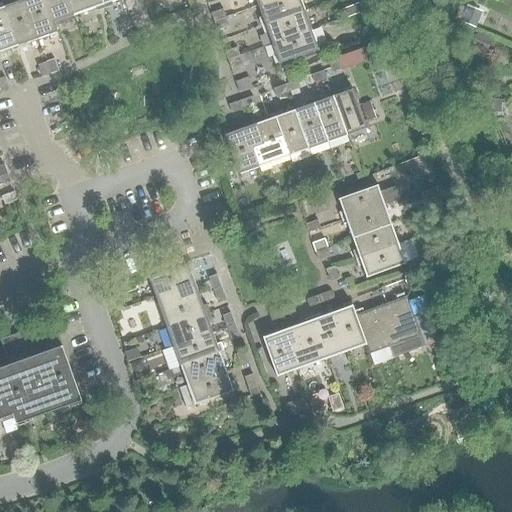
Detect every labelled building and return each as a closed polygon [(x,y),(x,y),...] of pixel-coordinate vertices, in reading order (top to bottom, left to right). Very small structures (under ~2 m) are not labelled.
[(37,38),(23,0),(21,0),(4,6),(19,49),(27,46),(26,42),(37,38)] [(45,0),(23,0),(37,38),(48,34),(50,38),(57,36),(55,32),(57,31),(55,26),(45,0)] [(66,0),(45,0),(55,26),(63,24),(61,20),(73,16),(66,0)] [(101,0),(66,0),(73,16),(95,8),(96,12),(104,9),(101,0)] [(101,0),(104,9),(112,6),(111,3),(118,0),(101,0)] [(304,12),(300,0),(276,0),(258,7),(262,18),(259,19),(262,27),(304,12)] [(358,4),(341,10),(345,19),(361,13),(358,4)] [(19,49),(4,6),(0,7),(0,51),(11,48),(12,51),(19,49)] [(460,22),(471,27),(478,11),(467,6),(460,22)] [(210,14),(213,23),(226,19),(223,10),(210,14)] [(311,31),(304,12),(262,27),(265,36),(268,34),(272,45),(311,31)] [(213,23),(216,32),(229,28),(226,19),(213,23)] [(318,51),(311,31),(272,45),(276,57),(272,58),(275,65),(279,64),(279,65),(318,51)] [(492,38),(477,32),(472,45),(486,51),(492,38)] [(224,53),(227,61),(240,56),(237,48),(224,53)] [(363,48),(336,58),(340,71),(368,61),(363,48)] [(227,61),(230,69),(243,64),(240,56),(227,61)] [(340,71),(336,58),(328,61),(333,74),(340,71)] [(49,75),(57,72),(53,60),(44,63),(49,75)] [(44,63),(36,66),(40,78),(49,75),(44,63)] [(310,75),(310,76),(313,84),(326,79),(323,71),(310,75)] [(0,92),(8,90),(4,78),(0,78),(0,92)] [(248,78),(235,83),(239,94),(252,89),(248,78)] [(289,93),(300,88),(297,80),(286,84),(289,93)] [(274,88),(274,89),(277,97),(289,93),(286,84),(274,88)] [(344,93),(333,97),(347,136),(367,129),(353,89),(351,90),(350,86),(343,89),(344,93)] [(253,96),(241,100),(244,108),(256,104),(253,96)] [(320,97),(312,100),(328,143),(347,136),(333,97),(321,101),(320,97)] [(229,104),(229,105),(232,113),(244,108),(241,100),(229,104)] [(305,107),(295,110),(308,150),(328,143),(312,100),(304,103),(305,107)] [(497,100),(489,100),(487,100),(487,110),(490,110),(490,113),(500,113),(500,100),(497,100)] [(360,105),(366,122),(375,118),(369,101),(360,105)] [(282,111),(273,114),(289,157),(308,150),(295,110),(283,114),(282,111)] [(263,144),(251,148),(259,168),(289,157),(273,114),(265,117),(267,121),(256,124),(263,144)] [(239,175),(259,168),(251,148),(263,144),(256,124),(234,132),(232,129),(225,131),(226,135),(224,136),(239,175)] [(9,181),(6,173),(0,175),(0,184),(8,181),(9,181)] [(342,222),(385,207),(401,201),(397,188),(381,193),(379,188),(379,186),(338,200),(343,212),(339,214),(342,222)] [(443,191),(430,196),(434,208),(447,204),(443,191)] [(8,203),(16,200),(12,192),(5,195),(8,203)] [(392,226),(385,207),(342,222),(345,229),(348,228),(352,240),(392,226)] [(307,233),(319,229),(316,221),(304,225),(307,233)] [(356,260),(399,245),(392,226),(352,240),(356,251),(353,252),(356,260)] [(311,244),(314,253),(326,249),(323,240),(311,244)] [(406,264),(399,245),(356,260),(358,267),(361,266),(366,278),(406,264)] [(314,253),(317,261),(329,257),(326,249),(314,253)] [(192,264),(188,266),(187,264),(148,277),(155,297),(174,291),(178,302),(199,295),(192,272),(195,271),(192,264)] [(427,273),(424,267),(415,270),(417,277),(427,273)] [(338,279),(334,268),(326,271),(330,282),(338,279)] [(414,271),(403,276),(405,283),(417,279),(414,271)] [(220,287),(216,274),(208,277),(212,289),(220,287)] [(420,287),(417,279),(405,283),(408,291),(420,287)] [(225,299),(220,287),(212,289),(217,302),(225,299)] [(178,302),(174,291),(155,297),(166,328),(209,312),(207,305),(203,306),(199,295),(178,302)] [(321,304),(333,300),(330,292),(318,296),(321,304)] [(396,300),(379,305),(394,346),(420,337),(408,301),(406,296),(404,297),(403,294),(395,296),(396,300)] [(306,300),(306,301),(309,308),(321,304),(318,296),(306,300)] [(423,296),(408,301),(420,337),(424,347),(439,341),(423,296)] [(343,308),(332,312),(346,352),(366,345),(354,311),(352,305),(350,306),(349,302),(342,305),(343,308)] [(284,317),(296,313),(294,305),(281,309),(284,317)] [(370,355),(394,346),(379,305),(363,311),(361,308),(354,311),(366,345),(370,355)] [(281,309),(269,314),(272,322),(284,317),(281,309)] [(212,320),(209,312),(166,328),(173,347),(213,333),(209,322),(212,320)] [(327,359),(346,352),(332,312),(320,316),(319,313),(312,316),(327,359)] [(234,325),(230,313),(222,315),(226,328),(234,325)] [(305,322),(294,326),(301,346),(289,350),(296,370),(327,359),(312,316),(304,319),(305,322)] [(239,337),(234,325),(226,328),(231,340),(239,337)] [(289,350),(301,346),(294,326),(272,334),(271,330),(263,334),(264,337),(263,338),(276,377),(296,370),(289,350)] [(9,366),(0,368),(0,376),(12,416),(15,425),(81,401),(60,346),(28,357),(19,333),(0,339),(9,366)] [(217,344),(213,333),(173,347),(179,366),(223,351),(220,343),(217,344)] [(436,357),(454,350),(450,339),(433,346),(436,357)] [(128,363),(139,359),(135,349),(124,353),(128,363)] [(226,359),(223,351),(179,366),(186,385),(227,371),(223,360),(226,359)] [(248,364),(244,351),(236,354),(240,367),(248,364)] [(143,370),(140,360),(130,364),(134,373),(143,370)] [(171,379),(168,371),(157,375),(160,383),(171,379)] [(231,383),(227,371),(186,385),(179,388),(186,408),(193,405),(234,391),(233,390),(237,389),(234,382),(231,383)] [(257,387),(252,375),(244,378),(248,390),(257,387)] [(0,419),(12,416),(0,376),(0,419)] [(327,398),(332,412),(342,408),(337,394),(327,398)] [(307,410),(302,397),(289,402),(294,415),(307,410)] [(384,440),(390,438),(387,431),(381,433),(384,440)]
